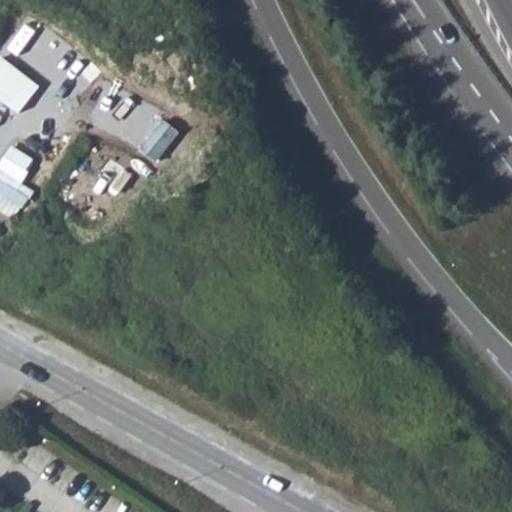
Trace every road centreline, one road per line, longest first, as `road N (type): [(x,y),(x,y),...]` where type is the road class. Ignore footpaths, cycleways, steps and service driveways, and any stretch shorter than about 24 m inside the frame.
road 1 (trunk): [(265,0),(302,78),(381,206),(511,363)]
road 2 (tertiary): [(307,511),(0,340)]
road 3 (trunk): [(412,0),(511,140)]
